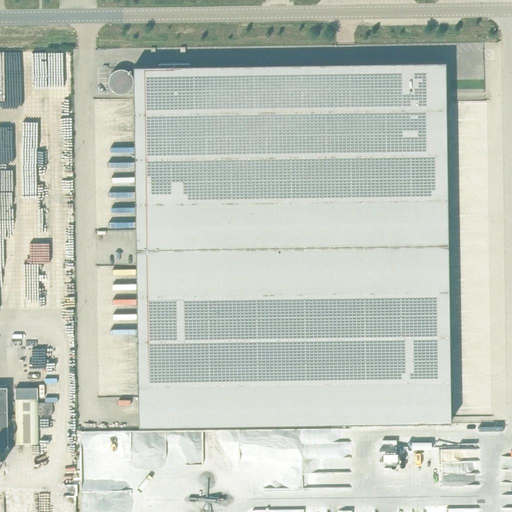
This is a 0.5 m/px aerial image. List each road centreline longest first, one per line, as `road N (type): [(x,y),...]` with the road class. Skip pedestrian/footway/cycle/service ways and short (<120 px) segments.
road 1 (unclassified): [(0,15),(511,8)]
road 2 (unknown): [(81,14),(89,361)]
